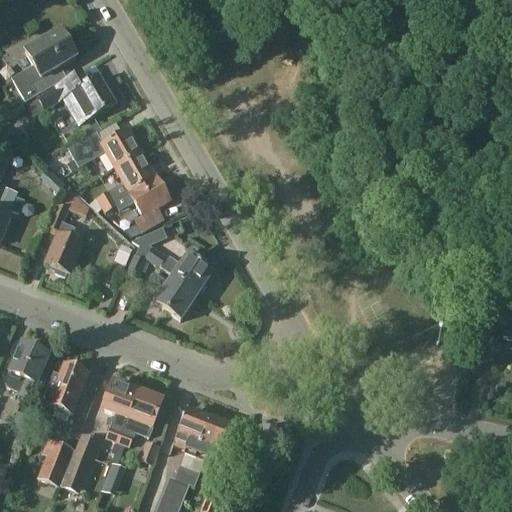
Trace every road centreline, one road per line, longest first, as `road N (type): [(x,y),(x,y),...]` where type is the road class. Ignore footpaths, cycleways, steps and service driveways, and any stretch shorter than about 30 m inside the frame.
road 1 (residential): [(300,336),(102,0)]
road 2 (residential): [(300,336),(233,375),(205,378),(0,297)]
road 3 (residential): [(359,430),(430,423),(511,434)]
